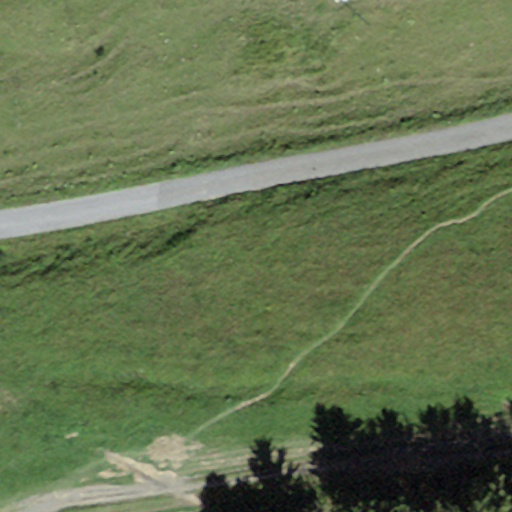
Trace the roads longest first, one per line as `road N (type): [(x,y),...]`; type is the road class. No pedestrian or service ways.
road 1 (unclassified): [(511,126),(0,224)]
road 2 (track): [(511,448),(37,511)]
